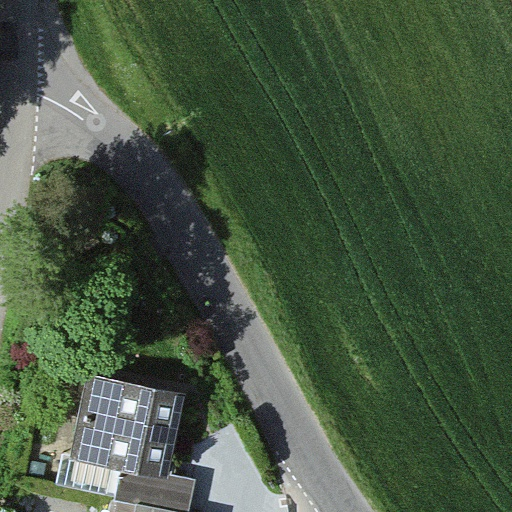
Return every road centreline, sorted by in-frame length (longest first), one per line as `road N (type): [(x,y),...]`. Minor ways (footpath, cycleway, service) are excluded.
road 1 (residential): [(44,46),(339,502)]
road 2 (residential): [(44,46),(0,229)]
